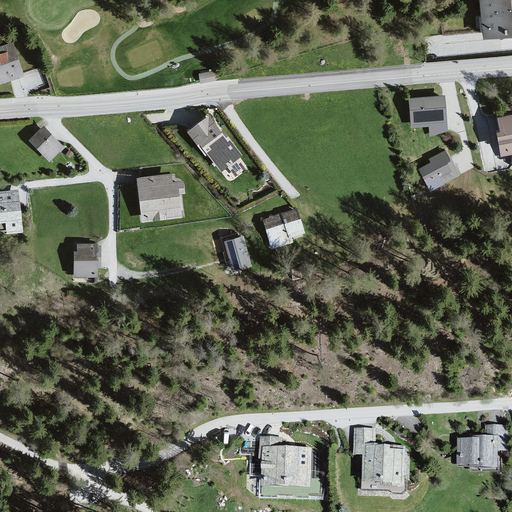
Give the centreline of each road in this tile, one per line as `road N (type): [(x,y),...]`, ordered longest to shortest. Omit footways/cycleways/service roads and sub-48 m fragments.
road 1 (residential): [(0,114),(511,67)]
road 2 (residential): [(511,391),(267,412),(205,430),(154,458),(81,473)]
